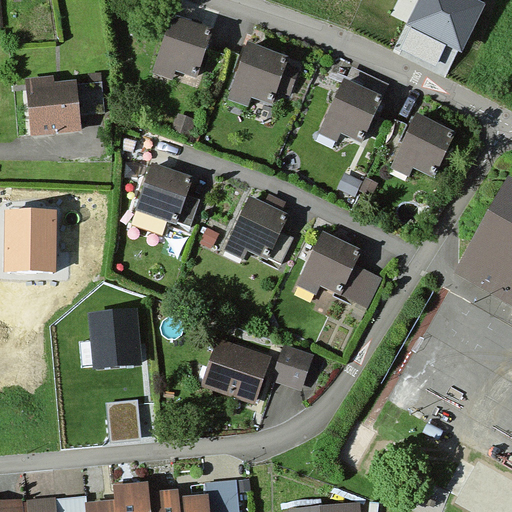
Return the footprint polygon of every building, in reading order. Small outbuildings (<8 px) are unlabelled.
[(461,50),(484,2),(479,0),(416,0),(405,23),(461,50)] [(209,31),(171,19),(154,71),(170,77),(173,69),(194,76),(209,31)] [(284,58),(248,46),(230,98),(247,104),(250,96),(269,103),(284,58)] [(380,100),(344,83),(320,132),(337,140),(340,132),(359,142),(380,100)] [(76,130),(72,84),(27,88),(31,135),(76,130)] [(177,114),(170,130),(188,138),(195,122),(177,114)] [(451,134),(416,117),(392,167),(408,175),(412,166),(431,175),(451,134)] [(390,123),(379,118),(370,138),(381,143),(390,123)] [(407,126),(394,119),(381,148),(394,154),(407,126)] [(189,178),(151,166),(136,210),(175,223),(189,178)] [(362,183),(350,178),(344,193),(355,198),(362,183)] [(511,184),(508,183),(458,270),(511,300),(511,184)] [(176,223),(190,228),(199,201),(185,196),(176,223)] [(285,216),(249,199),(225,250),(242,258),(246,249),(265,258),(285,216)] [(56,273),(57,209),(6,209),(5,272),(56,273)] [(206,228),(201,242),(212,246),(217,233),(206,228)] [(281,232),(268,258),(281,264),(293,238),(281,232)] [(359,254),(322,236),(298,286),(314,294),(318,286),(339,296),(353,265),(359,254)] [(353,265),(339,296),(369,310),(383,279),(353,265)] [(139,361),(134,308),(90,313),(95,366),(139,361)] [(267,359),(218,343),(204,384),(254,400),(267,359)] [(310,357),(284,348),(273,381),(299,389),(310,357)] [(205,497),(206,511),(237,511),(235,481),(204,484),(205,497)] [(114,504),(85,506),(85,511),(206,511),(205,497),(176,500),(175,493),(146,495),(145,486),(113,489),(114,504)] [(55,511),(54,499),(26,501),(26,511),(55,511)] [(0,511),(24,511),(23,500),(0,501),(0,511)]
